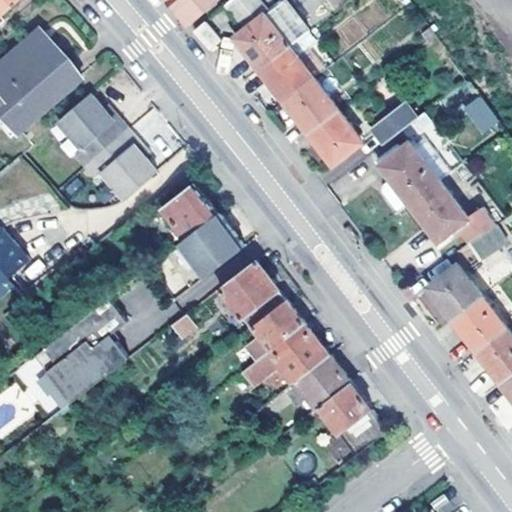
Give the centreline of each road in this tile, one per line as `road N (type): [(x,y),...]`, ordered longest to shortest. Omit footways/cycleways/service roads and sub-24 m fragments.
road 1 (secondary): [(457,425),(114,0)]
road 2 (unclassified): [(457,425),(355,511)]
